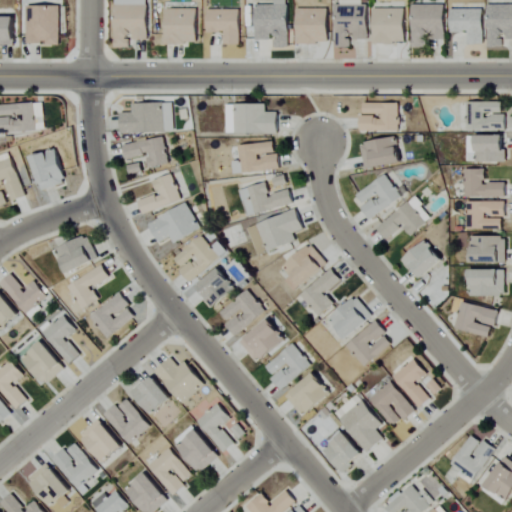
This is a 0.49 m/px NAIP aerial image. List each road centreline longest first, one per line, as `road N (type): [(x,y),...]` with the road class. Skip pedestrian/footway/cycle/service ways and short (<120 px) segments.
road 1 (residential): [(90,76),(96,169),(123,239),(343,511)]
road 2 (tertiary): [(0,76),(511,76)]
road 3 (residential): [(319,143),(326,208),(347,241),(479,394)]
road 4 (residential): [(0,464),(177,312)]
road 5 (residential): [(479,394),(343,511)]
